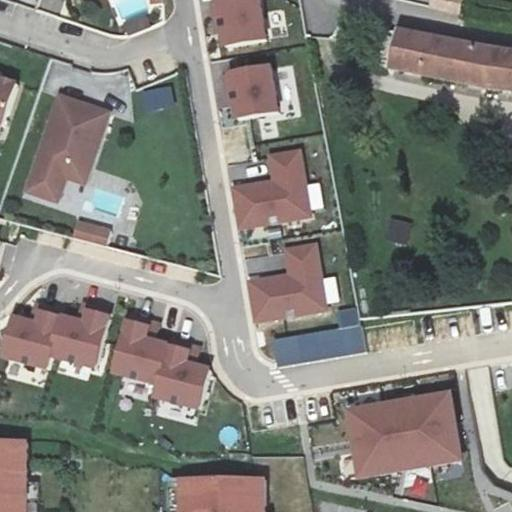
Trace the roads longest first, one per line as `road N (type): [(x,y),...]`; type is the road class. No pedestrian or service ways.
road 1 (residential): [(222,305),(239,364),(269,385),(511,344)]
road 2 (residential): [(190,35),(230,274),(222,305)]
road 3 (residential): [(222,305),(52,257),(33,263),(0,300)]
road 4 (residential): [(190,35),(101,58),(0,24)]
road 5 (unclassified): [(344,0),(511,42)]
